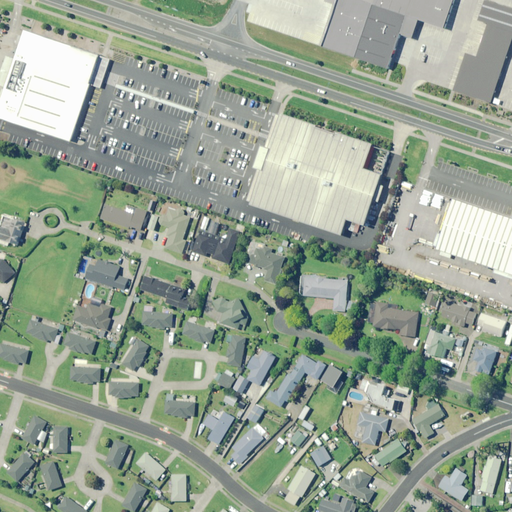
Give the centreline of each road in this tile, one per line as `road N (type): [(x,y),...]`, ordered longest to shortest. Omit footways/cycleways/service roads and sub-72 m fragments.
road 1 (secondary): [(511,147),(54,0)]
road 2 (secondary): [(101,0),(511,140)]
road 3 (residential): [(259,511),(173,443),(0,381)]
road 4 (residential): [(287,324),(511,404)]
road 5 (residential): [(511,418),(430,460),(385,511)]
